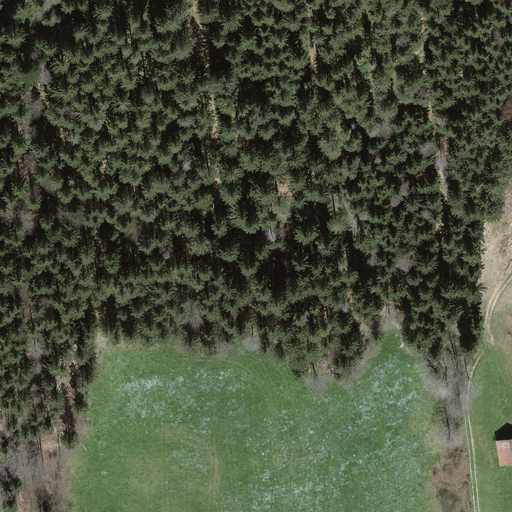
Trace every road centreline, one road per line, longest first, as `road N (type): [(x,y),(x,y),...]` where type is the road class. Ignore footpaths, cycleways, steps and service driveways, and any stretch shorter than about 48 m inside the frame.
road 1 (track): [(511,269),(487,324),(475,464),(482,511)]
road 2 (track): [(487,324),(483,173),(511,100)]
